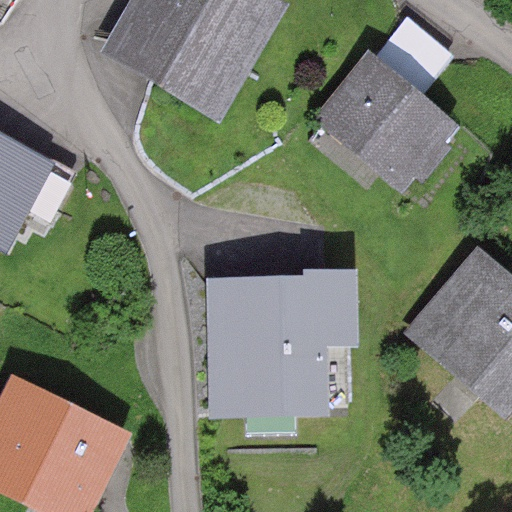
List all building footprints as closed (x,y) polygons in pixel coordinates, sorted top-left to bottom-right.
[(217,114),(276,13),(253,0),(147,0),(115,56),(217,114)] [(449,131),(370,66),(323,122),(402,188),(449,131)] [(47,171),(0,146),(0,241),(8,246),(47,171)] [(511,407),(511,291),(481,263),(415,335),(505,415),(511,407)] [(354,348),(354,290),(212,292),(214,419),(322,418),(321,348),(354,348)] [(82,511),(117,444),(15,393),(0,421),(0,487),(49,511),(82,511)]
